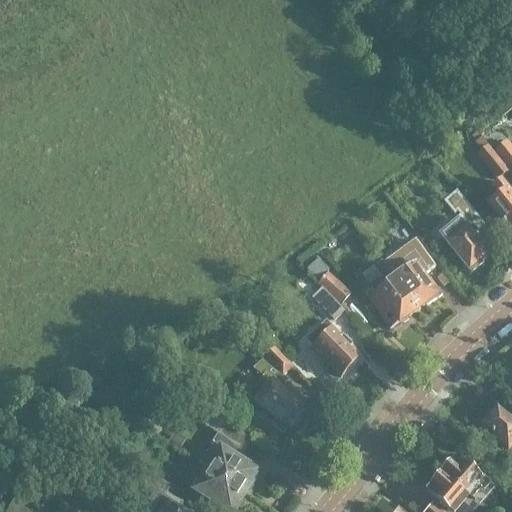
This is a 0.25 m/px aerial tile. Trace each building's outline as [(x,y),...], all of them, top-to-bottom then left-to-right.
[(508,173),(496,158),(488,149),(477,158),(497,182),(508,173)] [(511,198),(500,183),(492,190),(496,195),(486,204),(502,225),(501,226),(502,228),(504,227),(511,236),(511,234),(511,198)] [(480,223),(456,194),(444,205),(458,223),(441,238),(469,272),(470,270),(472,272),(480,265),(479,263),(487,256),(481,249),(482,249),(476,242),(475,242),(468,233),(480,223)] [(425,283),(422,278),(435,268),(416,242),(383,266),(418,314),(419,310),(424,306),(426,308),(435,301),(434,299),(436,297),(435,296),(439,293),(429,280),(425,283)] [(349,296),(325,275),(327,272),(318,261),(306,272),(317,285),(341,306),(349,296)] [(414,313),(418,314),(381,263),(361,277),(374,295),(368,299),(390,328),(396,324),(397,326),(400,323),(402,324),(408,321),(408,318),(414,313)] [(343,312),(321,290),(312,299),(334,322),(343,312)] [(352,349),(328,325),(318,334),(323,339),(312,349),(320,356),(314,362),(326,374),(335,383),(339,379),(340,380),(356,364),(357,357),(350,351),(352,349)] [(292,368),(274,349),(265,340),(255,349),(264,359),(252,371),(262,378),(257,385),(257,386),(255,388),(261,393),(254,403),(276,419),(271,426),(283,435),(288,427),(291,429),(293,426),(295,427),(301,418),(300,417),(305,408),(282,392),(286,387),(283,384),(285,381),(282,377),(292,368)] [(511,422),(496,409),(480,427),(507,450),(511,444),(511,422)] [(250,441),(226,425),(200,467),(208,472),(244,495),(249,486),(250,484),(253,483),(255,479),(255,476),(257,473),(255,472),(257,468),(246,461),(244,465),(242,463),(242,462),(237,459),(242,452),(250,441)] [(175,432),(166,445),(177,452),(186,439),(175,432)] [(455,457),(440,475),(478,507),(505,476),(485,459),(477,468),(473,464),(469,469),(455,457)] [(238,503),(244,495),(208,472),(203,481),(200,479),(191,492),(199,497),(198,497),(214,507),(214,506),(223,511),(233,511),(235,511),(237,508),(237,505),(238,503)] [(143,484),(157,493),(163,497),(170,487),(150,474),(143,484)] [(474,511),(478,507),(440,475),(425,492),(436,501),(426,511),(474,511)] [(185,511),(163,497),(157,493),(150,503),(163,511),(185,511)] [(6,510),(9,511),(42,511),(19,495),(6,510)] [(76,511),(62,503),(55,511),(76,511)]
